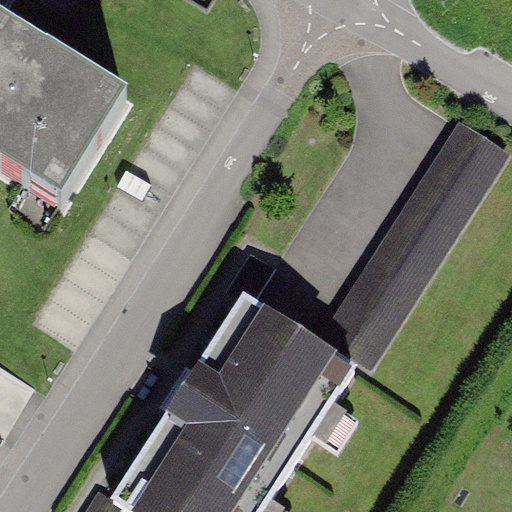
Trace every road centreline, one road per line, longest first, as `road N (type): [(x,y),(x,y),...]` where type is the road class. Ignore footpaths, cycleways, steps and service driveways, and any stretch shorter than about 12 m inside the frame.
road 1 (residential): [(345,0),(25,511)]
road 2 (residential): [(511,100),(345,0)]
